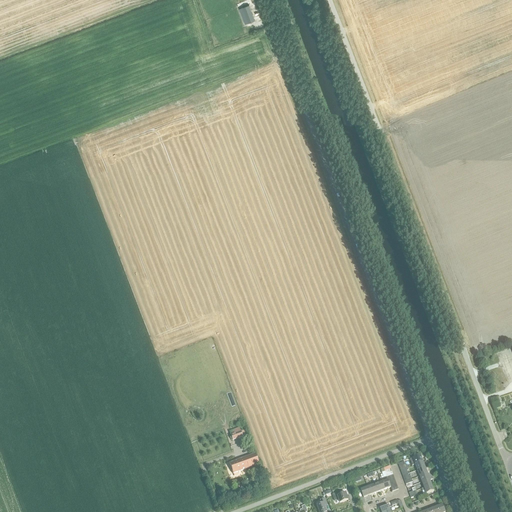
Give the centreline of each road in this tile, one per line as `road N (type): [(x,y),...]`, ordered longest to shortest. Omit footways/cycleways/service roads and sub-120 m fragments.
road 1 (unclassified): [(428,439),(266,0)]
road 2 (unclassified): [(495,434),(330,0)]
road 3 (unclassified): [(235,511),(428,439)]
